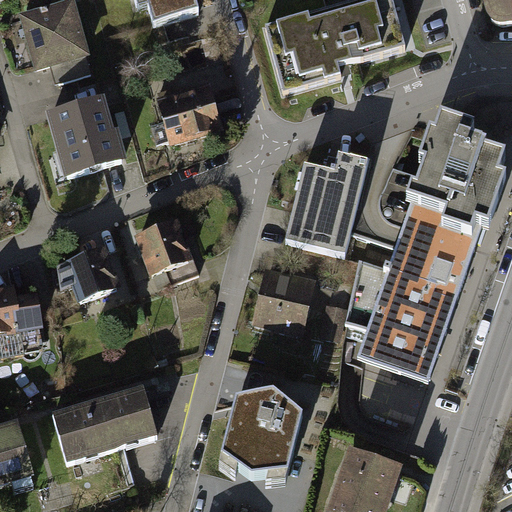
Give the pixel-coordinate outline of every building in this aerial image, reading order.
[(194,0),(135,0),(139,13),(149,10),(155,29),(200,17),(194,0)] [(392,0),(376,0),(266,30),(284,98),(343,82),(340,71),(343,70),(407,53),(392,0)] [(511,26),(511,0),(484,0),(489,16),(495,23),(504,27),(511,26)] [(74,4),(19,19),(36,77),(51,73),(56,88),(92,78),(87,63),(91,62),(74,4)] [(230,70),(214,75),(218,91),(235,85),(230,70)] [(212,91),(157,106),(170,154),(225,138),(212,91)] [(104,106),(47,121),(65,186),(126,169),(118,140),(114,141),(104,106)] [(416,203),(360,362),(427,386),(483,228),(491,231),(500,207),(508,183),(500,180),(509,156),(472,144),(476,133),(447,123),(441,139),(435,137),(427,160),(432,162),(422,190),(416,188),(411,202),(416,203)] [(335,179),(306,172),(287,248),(347,263),(371,168),(340,161),(335,179)] [(179,226),(135,242),(150,284),(168,277),(172,288),(200,278),(192,258),(191,259),(189,254),(188,255),(182,240),(184,240),(179,226)] [(107,253),(63,268),(78,310),(122,294),(117,281),(115,281),(110,267),(112,267),(107,253)] [(317,286),(265,275),(253,330),(304,342),(317,286)] [(15,291),(0,293),(0,342),(44,336),(38,300),(17,303),(15,291)] [(309,334),(342,341),(349,311),(316,304),(309,334)] [(143,393),(52,419),(66,469),(157,443),(143,393)] [(303,428),(276,405),(238,412),(224,468),(253,489),(290,483),(303,428)] [(18,429),(0,433),(0,494),(34,485),(18,429)] [(383,511),(395,478),(349,462),(331,511),(383,511)]
